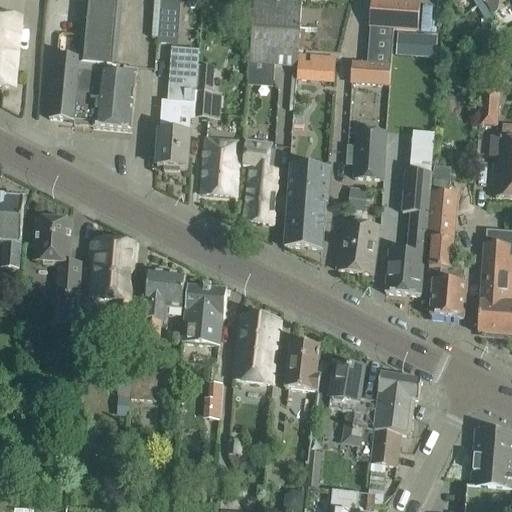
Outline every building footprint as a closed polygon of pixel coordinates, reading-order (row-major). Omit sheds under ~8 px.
[(80,67),(75,122),(94,124),(93,131),(131,134),(136,79),(116,77),(122,0),(86,0),(85,20),(81,59),(81,60),(80,67)] [(160,0),(157,40),(157,46),(159,46),(177,47),(180,0),(160,0)] [(495,0),(492,0),(483,5),(490,17),(496,13),(498,4),(495,0)] [(255,1),(250,67),(248,67),(247,88),(272,90),(274,68),(298,70),(299,55),(300,33),(302,5),(255,1)] [(418,33),(421,6),(373,1),(371,29),(418,33)] [(0,88),(15,90),(22,20),(0,17),(0,88)] [(396,38),(395,60),(436,62),(436,40),(396,38)] [(188,150),(190,119),(199,54),(172,51),(168,102),(161,101),(158,134),(159,134),(157,168),(187,170),(188,150)] [(298,70),(297,82),(309,83),(310,64),(306,64),(307,56),(299,55),(298,70)] [(487,55),(486,76),(503,77),(504,56),(487,55)] [(75,122),(80,67),(81,60),(81,59),(55,57),(49,121),(74,123),(74,122),(75,122)] [(390,68),(353,65),(351,85),(389,88),(390,68)] [(198,69),(196,95),(200,96),(210,96),(212,70),(198,69)] [(497,127),(499,94),(480,93),(479,126),(497,127)] [(200,96),(196,95),(194,120),(220,122),(222,97),(210,96),(200,96)] [(354,181),(382,183),(385,135),(357,133),(354,181)] [(511,142),(492,141),(491,158),(498,158),(495,198),(511,198),(511,142)] [(235,199),(237,179),(239,144),(205,142),(203,177),(202,197),(235,199)] [(273,227),(277,171),(267,169),(269,148),(245,145),(242,168),(249,169),(244,222),(273,227)] [(286,217),(284,249),(288,249),(322,251),(324,221),(325,205),(328,206),(329,186),(330,178),(330,170),(290,167),(286,217)] [(385,296),(420,299),(424,256),(425,257),(432,176),(406,173),(402,215),(411,216),(408,254),(389,252),(385,296)] [(457,196),(448,196),(449,182),(432,181),(427,241),(431,242),(429,271),(433,271),(429,318),(463,321),(466,285),(463,285),(464,273),(451,272),(457,196)] [(367,193),(350,191),(347,211),(364,213),(367,193)] [(21,248),(23,222),(25,202),(0,199),(0,246),(4,247),(2,271),(18,272),(20,248),(21,248)] [(35,263),(57,265),(58,265),(56,298),(59,298),(57,314),(78,315),(81,265),(68,264),(71,224),(38,222),(35,263)] [(344,225),(338,273),(372,277),(378,230),(344,225)] [(91,246),(90,257),(95,257),(91,297),(91,301),(116,303),(114,330),(130,331),(132,304),(130,304),(133,265),(135,246),(96,242),(96,246),(91,246)] [(510,248),(505,247),(484,246),(477,335),(511,337),(511,276),(508,276),(510,248)] [(182,311),(183,298),(185,278),(148,274),(146,294),(144,321),(146,321),(144,346),(160,347),(162,325),(167,326),(168,310),(182,311)] [(223,332),(224,312),(226,292),(188,289),(186,309),(183,347),(220,350),(221,332),(223,332)] [(242,318),(234,383),(273,387),(280,323),(242,318)] [(318,395),(320,376),(320,379),(316,378),(320,350),(292,346),(287,391),(318,395)] [(372,432),(375,403),(360,400),(364,372),(335,368),(333,378),(320,376),(318,395),(317,404),(316,410),(348,415),(346,428),(372,432)] [(130,401),(132,374),(120,373),(118,397),(119,398),(117,418),(128,419),(130,401)] [(132,374),(130,401),(156,403),(158,379),(159,376),(132,374)] [(378,403),(375,403),(372,432),(375,433),(370,466),(397,470),(402,437),(410,438),(415,403),(418,403),(421,383),(380,377),(378,397),(379,397),(378,403)] [(209,384),(208,399),(220,400),(221,385),(209,384)] [(511,511),(511,435),(497,434),(476,432),(472,489),(466,489),(464,511),(511,511)] [(231,436),(231,445),(228,445),(227,458),(242,458),(243,445),(241,445),(241,436),(231,436)] [(308,469),(307,477),(319,478),(321,458),(311,457),(310,469),(308,469)] [(356,511),(359,495),(332,492),(332,493),(332,494),(338,494),(337,502),(335,511),(356,511)] [(383,497),(367,495),(366,506),(382,508),(383,497)]
